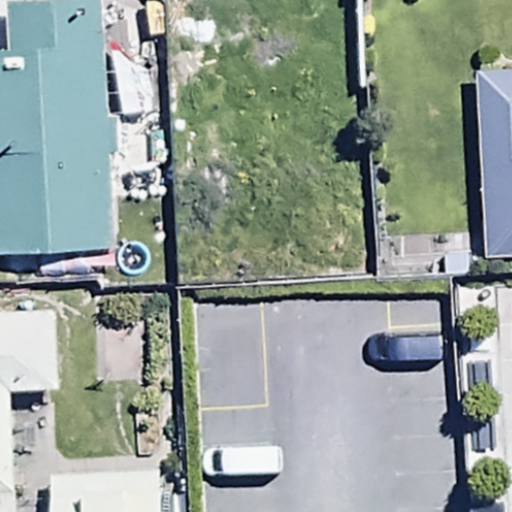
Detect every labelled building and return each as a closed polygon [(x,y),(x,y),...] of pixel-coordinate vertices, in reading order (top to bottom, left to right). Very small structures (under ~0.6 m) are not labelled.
[(370,100),(366,0),(257,0),(261,104),(370,100)] [(0,263),(117,256),(101,2),(5,8),(8,59),(0,59),(0,263)] [(511,262),(511,79),(478,80),(484,264),(511,262)] [(0,511),(16,511),(16,404),(61,404),(60,316),(0,316),(0,511)] [(163,511),(163,483),(54,485),(54,511),(163,511)]
